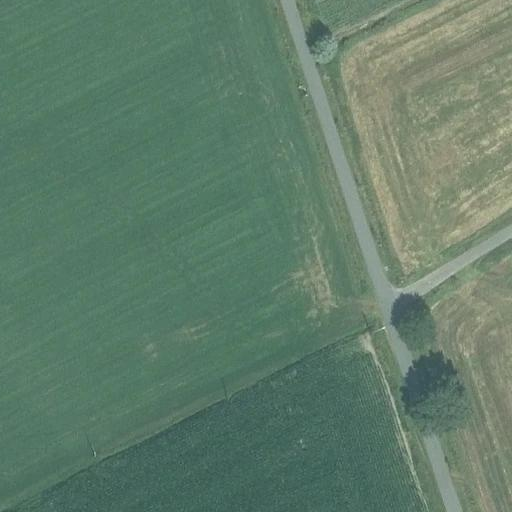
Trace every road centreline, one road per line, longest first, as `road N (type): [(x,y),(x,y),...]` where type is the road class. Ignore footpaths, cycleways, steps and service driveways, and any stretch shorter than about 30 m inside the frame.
road 1 (unclassified): [(387,307),(288,0)]
road 2 (unclassified): [(455,511),(387,307)]
road 3 (unclassified): [(387,307),(511,231)]
